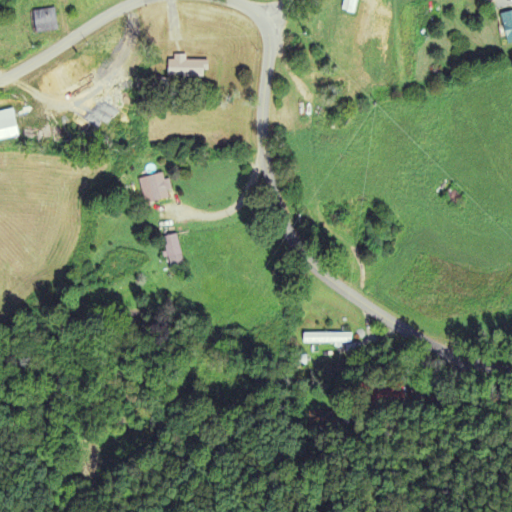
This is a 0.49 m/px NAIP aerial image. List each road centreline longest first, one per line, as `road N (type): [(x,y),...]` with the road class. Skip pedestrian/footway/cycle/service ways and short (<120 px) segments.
road 1 (residential): [(511,366),(390,325),(314,263),(282,211),(260,146),(256,101),(284,23)]
road 2 (residential): [(0,82),(153,0),(226,2),(284,23)]
